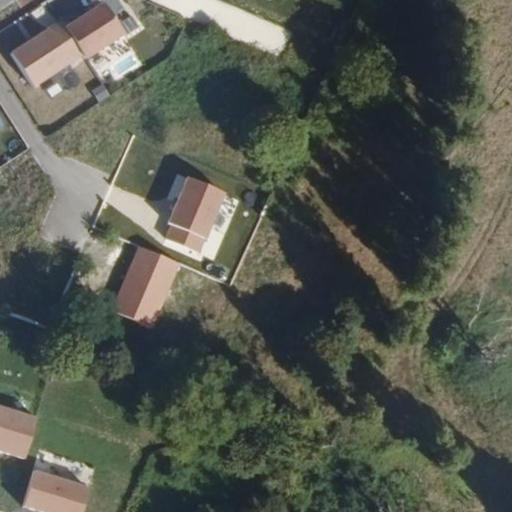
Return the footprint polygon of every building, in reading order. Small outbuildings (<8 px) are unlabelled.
[(101,1),(63,26),(83,56),(121,31),(101,1)] [(46,27),(9,51),(30,85),(68,60),(46,27)] [(227,195),(188,178),(164,235),(202,252),(227,195)] [(179,265),(137,247),(109,310),(151,328),(179,265)] [(0,404),(0,450),(25,458),(38,415),(0,404)] [(41,511),(82,511),(90,486),(33,469),(22,506),(41,511)]
